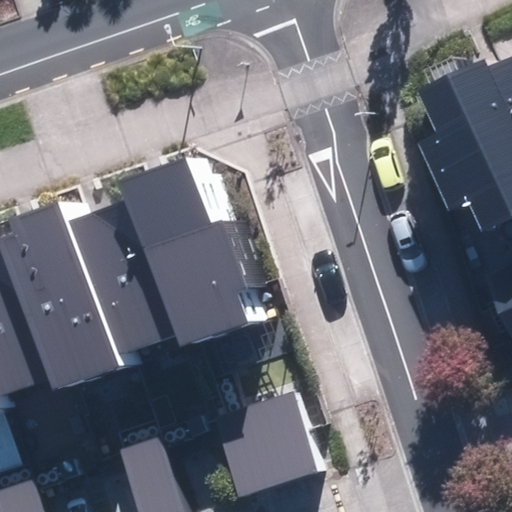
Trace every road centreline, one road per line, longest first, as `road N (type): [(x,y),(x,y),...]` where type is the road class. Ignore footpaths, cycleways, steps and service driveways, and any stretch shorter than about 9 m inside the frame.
road 1 (residential): [(301,0),(437,456)]
road 2 (tertiary): [(181,0),(0,63)]
